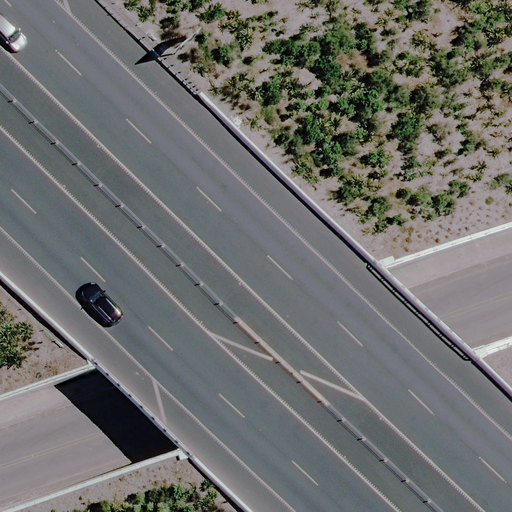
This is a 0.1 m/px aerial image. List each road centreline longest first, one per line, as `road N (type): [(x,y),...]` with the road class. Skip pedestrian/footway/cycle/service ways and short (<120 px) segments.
road 1 (motorway): [(28,0),(159,133),(511,453)]
road 2 (residential): [(511,293),(0,466)]
road 3 (motorway): [(385,511),(0,159)]
